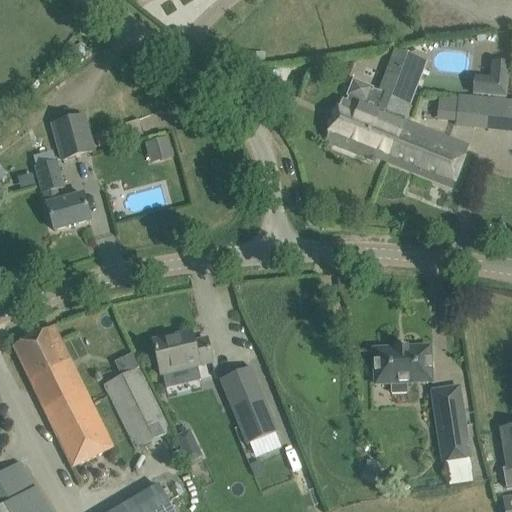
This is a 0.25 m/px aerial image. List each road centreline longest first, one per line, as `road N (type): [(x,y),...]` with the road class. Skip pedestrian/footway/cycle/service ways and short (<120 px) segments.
road 1 (unclassified): [(277,253),(273,177),(250,124),(97,0)]
road 2 (tertiary): [(277,253),(110,278),(0,315)]
road 3 (tertiary): [(511,270),(277,253)]
